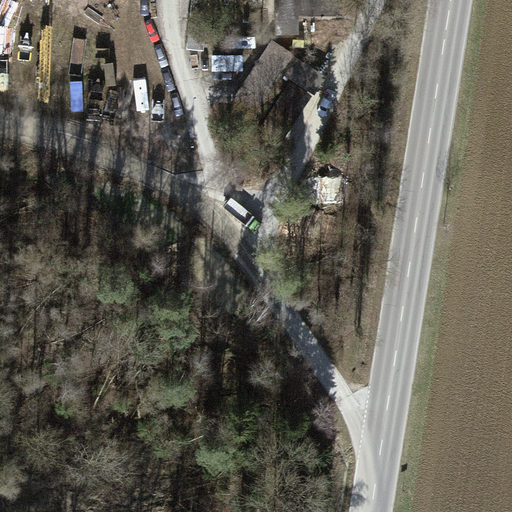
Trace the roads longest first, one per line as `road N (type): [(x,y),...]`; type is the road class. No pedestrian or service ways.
road 1 (track): [(381,445),(206,198),(0,116)]
road 2 (secondary): [(372,511),(452,0)]
road 3 (track): [(171,0),(176,57),(213,146),(206,198)]
road 4 (track): [(104,154),(115,94),(109,0)]
